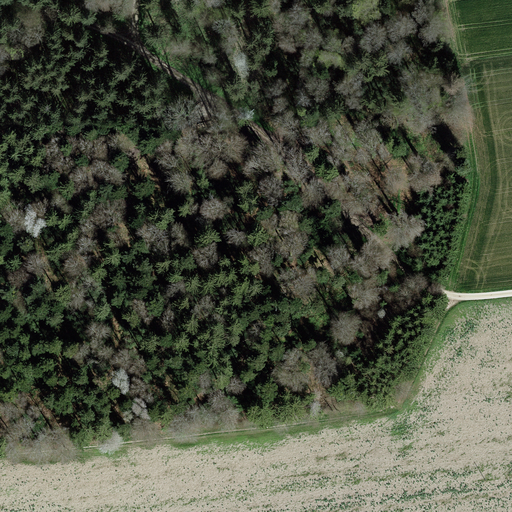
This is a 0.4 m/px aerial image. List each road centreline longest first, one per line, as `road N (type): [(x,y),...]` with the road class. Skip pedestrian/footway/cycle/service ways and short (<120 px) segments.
road 1 (track): [(13,0),(105,33),(229,106),(428,290),(511,292)]
road 2 (track): [(454,296),(391,410),(0,457)]
road 3 (track): [(229,106),(0,218)]
